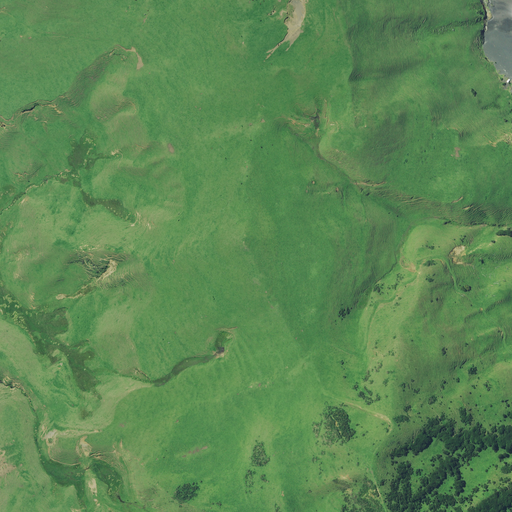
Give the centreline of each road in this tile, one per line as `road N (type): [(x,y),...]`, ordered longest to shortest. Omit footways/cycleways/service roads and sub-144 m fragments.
road 1 (track): [(0,9),(111,48),(159,90),(246,126),(287,203),(296,299),(327,368),(347,378)]
road 2 (track): [(347,378),(386,330),(435,302),(476,297),(511,330)]
road 3 (track): [(347,378),(393,511)]
